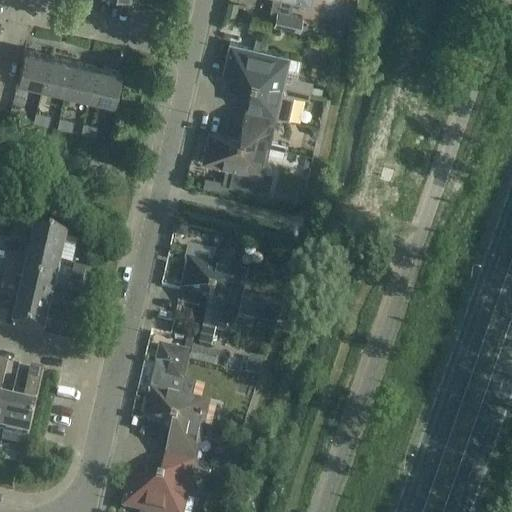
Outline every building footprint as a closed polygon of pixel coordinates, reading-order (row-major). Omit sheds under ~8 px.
[(271,0),(269,11),(275,12),(277,0),(271,0)] [(277,0),(275,12),(272,24),(297,30),(300,16),(288,13),(290,0),(293,0),(308,3),(308,0),(277,0)] [(258,48),(259,49),(263,33),(256,31),(252,47),(229,41),(222,72),(248,78),(252,75),(258,48)] [(288,55),(259,49),(258,48),(252,75),(255,80),(309,92),(312,79),(291,75),(290,80),(282,78),(288,55)] [(42,85),(49,55),(24,49),(17,80),(42,85)] [(65,91),(73,60),(49,55),(42,85),(65,91)] [(89,96),(96,66),(73,60),(65,91),(89,96)] [(96,66),(89,96),(114,102),(121,71),(96,66)] [(308,97),(309,92),(255,80),(250,83),(244,108),(274,115),(288,119),(294,94),(308,97)] [(22,118),(24,109),(12,106),(9,115),(22,118)] [(268,139),(274,115),(244,108),(238,135),(241,139),(284,149),(285,143),(268,139)] [(47,124),(49,114),(35,111),(32,120),(47,124)] [(71,129),(73,120),(59,116),(56,126),(71,129)] [(94,135),(97,125),(82,122),(80,131),(94,135)] [(237,142),(233,137),(208,131),(201,161),(225,166),(221,182),(228,184),(231,168),(237,142)] [(282,155),(284,149),(241,139),(237,142),(231,168),(228,184),(228,185),(258,192),(262,175),(260,175),(266,151),(282,155)] [(23,242),(26,230),(13,227),(10,239),(23,242)] [(27,256),(58,263),(64,239),(33,231),(27,256)] [(217,268),(221,252),(213,250),(212,254),(187,248),(184,260),(187,261),(180,291),(205,297),(210,294),(217,268)] [(213,298),(255,308),(256,301),(240,298),(246,275),(227,271),(231,254),(221,252),(217,268),(210,294),(213,298)] [(53,287),(58,263),(27,256),(22,280),(53,287)] [(2,275),(15,278),(18,266),(5,263),(2,275)] [(0,287),(12,290),(15,278),(2,275),(0,283),(0,287)] [(47,311),(53,287),(22,280),(16,304),(47,311)] [(252,320),(255,308),(213,298),(208,301),(197,345),(210,348),(214,330),(232,335),(236,316),(252,320)] [(41,336),(47,311),(16,304),(10,328),(41,336)] [(179,397),(182,381),(189,354),(159,347),(142,420),(167,426),(171,424),(178,397),(179,397)] [(189,362),(213,368),(216,355),(192,350),(189,362)] [(0,432),(2,433),(10,402),(0,400),(0,394),(7,363),(0,361),(0,432)] [(10,402),(2,433),(27,439),(43,371),(30,368),(21,405),(10,402)] [(190,400),(194,384),(182,381),(179,397),(178,397),(171,424),(174,428),(217,438),(218,431),(203,427),(209,404),(190,400)] [(216,443),(217,438),(174,428),(170,430),(164,457),(194,464),(200,439),(216,443)] [(189,487),(194,464),(164,457),(158,483),(160,487),(203,497),(204,490),(189,487)] [(150,511),(156,490),(153,485),(128,479),(121,508),(136,511),(150,511)] [(201,502),(203,497),(160,487),(156,490),(150,511),(182,511),(186,498),(201,502)]
